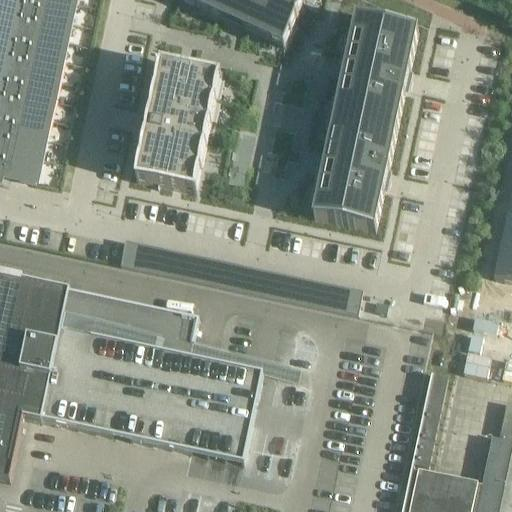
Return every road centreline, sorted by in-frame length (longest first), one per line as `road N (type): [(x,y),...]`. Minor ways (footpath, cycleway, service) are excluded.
road 1 (residential): [(471,36),(415,296),(72,223)]
road 2 (residential): [(72,223),(122,0)]
